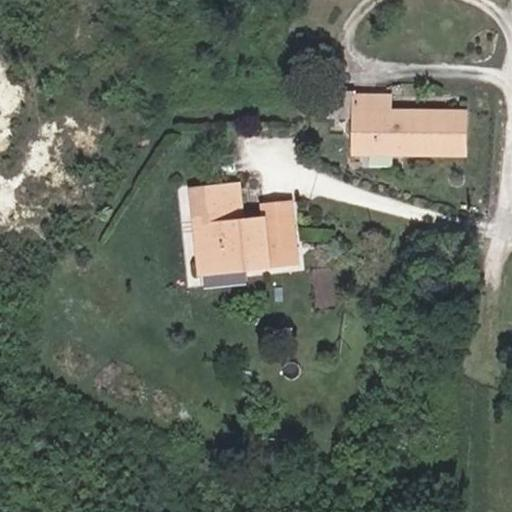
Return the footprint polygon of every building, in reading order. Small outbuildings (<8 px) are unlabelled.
[(360,114),(393,113),(392,98),(359,99),(360,114)] [(360,157),(471,154),(469,111),(393,113),(360,114),(360,157)] [(230,228),(245,226),(239,189),(224,192),(230,228)] [(245,226),(230,228),(224,192),(191,197),(203,269),(251,262),(252,272),(274,268),(272,261),(300,257),(292,203),(264,207),(266,222),(245,226)] [(300,257),(272,261),(274,268),(301,264),(300,257)] [(203,269),(204,278),(252,272),(251,262),(203,269)]
